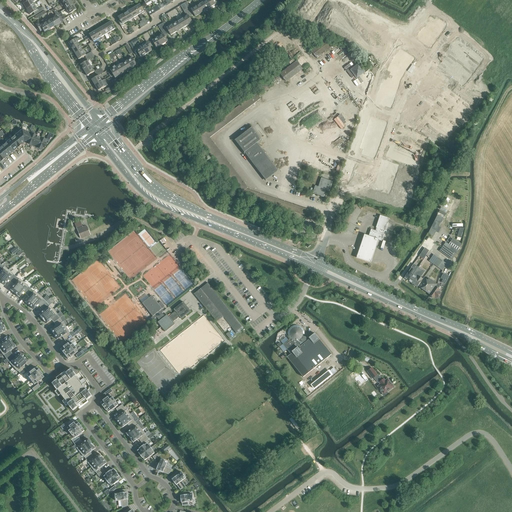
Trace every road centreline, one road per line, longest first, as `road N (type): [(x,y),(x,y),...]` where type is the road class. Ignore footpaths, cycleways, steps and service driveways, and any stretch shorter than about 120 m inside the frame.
road 1 (unclassified): [(511,467),(493,439),(471,432),(394,486),(353,486),(325,471),(270,511)]
road 2 (secondary): [(94,135),(157,203),(314,269)]
road 3 (secondary): [(317,261),(159,194),(105,127)]
road 4 (track): [(466,330),(469,306),(458,277),(473,230),(477,152),(511,86)]
road 5 (secondary): [(510,351),(317,261)]
road 6 (secondary): [(314,269),(494,354)]
road 7 (secondary): [(98,120),(48,54),(9,20)]
road 8 (secondary): [(9,20),(88,127)]
road 9 (secondary): [(204,41),(98,120)]
road 10 (secondary): [(105,127),(204,41)]
road 11 (secondary): [(0,213),(94,135)]
